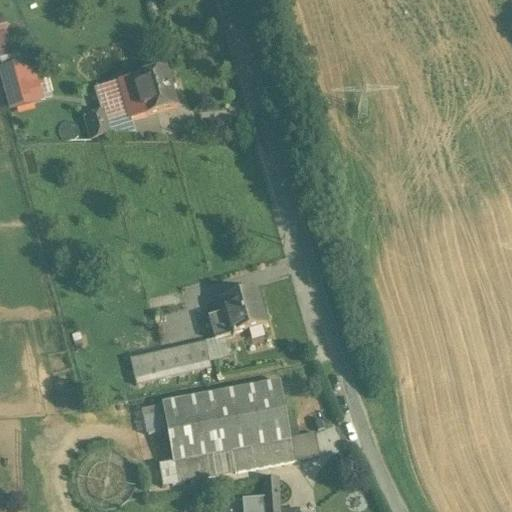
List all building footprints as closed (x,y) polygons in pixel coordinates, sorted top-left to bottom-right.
[(8,56),(0,58),(0,60),(4,72),(13,69),(8,56)] [(4,72),(3,72),(12,104),(33,97),(24,66),(13,69),(4,72)] [(166,71),(120,84),(131,122),(177,109),(166,71)] [(104,113),(83,120),(91,143),(112,137),(104,113)] [(253,293),(221,302),(226,319),(232,338),(263,329),(253,293)] [(222,317),(208,321),(215,343),(232,338),(226,319),(223,320),(222,317)] [(205,345),(130,362),(136,387),(211,370),(205,345)] [(280,385),(162,407),(173,466),(212,459),(232,455),(290,444),(280,385)] [(290,444),(232,455),(235,475),(294,464),(290,444)] [(212,459),(173,466),(176,487),(216,479),(212,459)] [(173,466),(159,468),(163,489),(176,487),(173,466)] [(279,511),(278,481),(263,482),(264,511),(279,511)]
